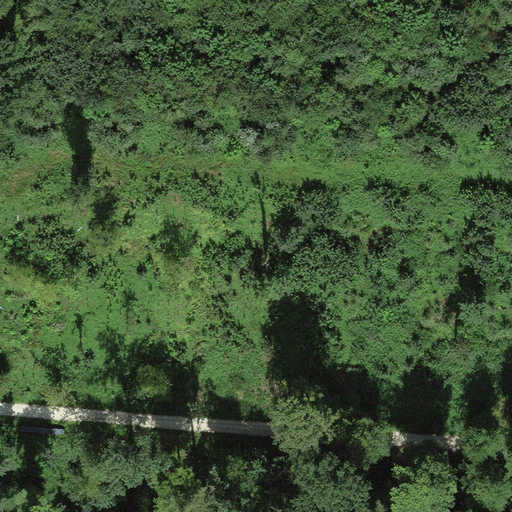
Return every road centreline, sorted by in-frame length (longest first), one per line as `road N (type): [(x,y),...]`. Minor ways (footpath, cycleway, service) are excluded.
road 1 (track): [(0,415),(511,462)]
road 2 (track): [(20,0),(1,511)]
